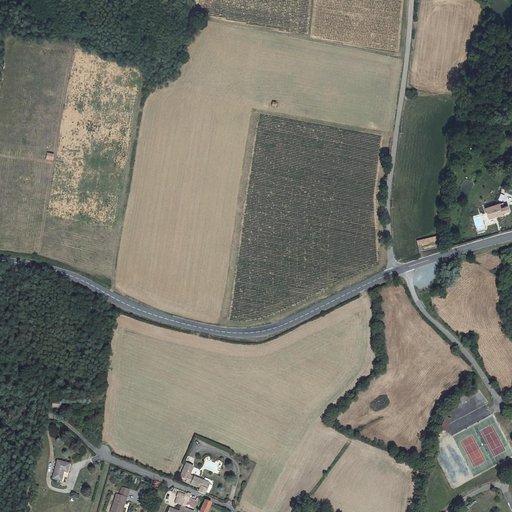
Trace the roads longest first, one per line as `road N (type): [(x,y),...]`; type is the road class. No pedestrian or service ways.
road 1 (secondary): [(0,260),(56,270),(150,314),(235,333),(277,327),(399,268)]
road 2 (residential): [(411,0),(385,219),(399,268)]
road 3 (residential): [(237,511),(109,458),(59,418)]
road 4 (residential): [(399,268),(426,315),(474,361),(511,418)]
